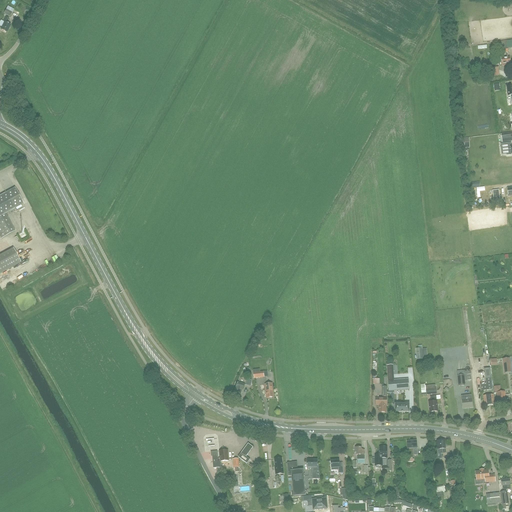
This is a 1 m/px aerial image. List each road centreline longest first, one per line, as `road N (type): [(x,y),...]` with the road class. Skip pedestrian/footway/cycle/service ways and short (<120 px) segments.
road 1 (primary): [(196,395),(135,330),(42,158),(0,124)]
road 2 (primary): [(478,438),(426,429),(278,427),(196,395)]
road 3 (track): [(97,511),(0,334)]
road 4 (unclassified): [(229,511),(185,428),(196,395)]
